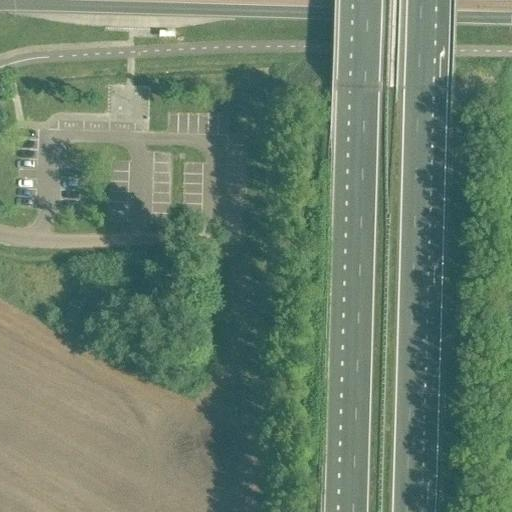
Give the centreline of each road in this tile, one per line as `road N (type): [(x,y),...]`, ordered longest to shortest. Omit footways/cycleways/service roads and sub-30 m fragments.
road 1 (primary): [(0,6),(511,20)]
road 2 (motorway): [(405,511),(419,0)]
road 3 (motorway): [(365,0),(354,511)]
